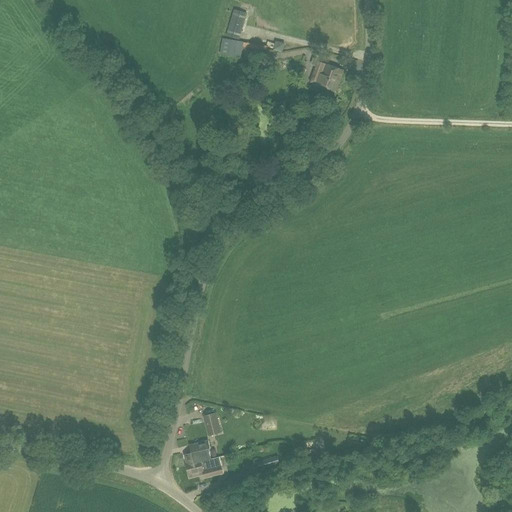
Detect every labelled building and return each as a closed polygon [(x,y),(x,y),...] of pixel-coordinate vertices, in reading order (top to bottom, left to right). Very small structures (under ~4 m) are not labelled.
[(239,40),(247,13),(234,9),(226,36),(239,40)] [(268,45),(223,39),(221,54),(242,56),(243,47),(267,50),(268,45)] [(343,70),(317,61),(313,72),(317,73),(313,83),(335,91),(343,70)] [(216,191),(207,188),(199,205),(209,209),(216,191)] [(203,415),(208,436),(222,432),(216,412),(203,415)] [(211,448),(208,439),(201,441),(201,442),(197,443),(198,447),(200,449),(199,451),(185,455),(187,463),(186,463),(190,478),(204,474),(205,478),(223,473),(218,456),(212,458),(210,448),(211,448)] [(275,465),(280,464),(278,456),(273,457),(272,457),(256,462),(259,471),(275,466),(275,465)]
